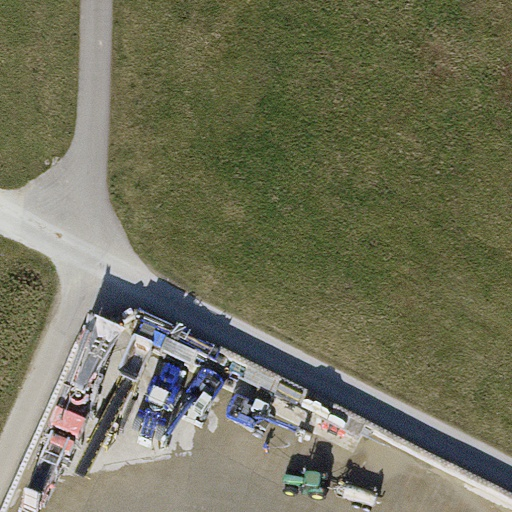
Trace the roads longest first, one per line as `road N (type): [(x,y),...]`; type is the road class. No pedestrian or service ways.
road 1 (track): [(0,219),(511,475)]
road 2 (track): [(0,464),(90,265),(97,0)]
road 3 (unknown): [(62,511),(124,480),(183,479),(288,511)]
